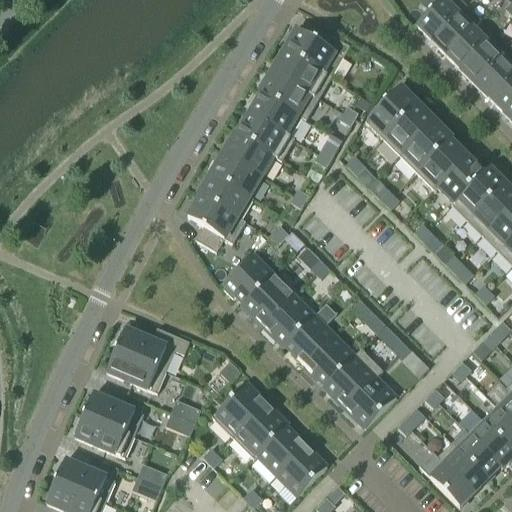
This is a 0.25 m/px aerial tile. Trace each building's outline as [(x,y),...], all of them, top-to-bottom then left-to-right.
[(454,0),(445,0),(416,29),(431,44),(465,11),(454,0)] [(465,11),(431,44),(446,59),(473,32),(479,25),(465,11)] [(473,32),(446,59),(460,73),(487,46),(473,32)] [(297,33),(284,55),(331,82),(349,51),(329,38),(323,48),(297,33)] [(487,46),(460,73),(474,88),(501,61),(487,46)] [(318,103),(331,82),(284,55),(272,76),(309,97),(318,103)] [(511,71),(501,61),(474,88),(489,102),(511,79),(511,71)] [(306,123),(318,103),(309,97),(272,76),(260,96),(306,123)] [(511,79),(489,102),(503,117),(511,107),(511,79)] [(382,145),(417,109),(400,92),(365,129),(382,145)] [(306,123),(260,96),(259,97),(261,98),(250,118),(294,144),(294,143),(287,139),(298,120),(306,124),(306,123)] [(511,107),(503,117),(511,125),(511,107)] [(434,126),(417,109),(382,145),(398,162),(434,126)] [(353,124),(356,117),(346,111),(343,118),(353,124)] [(294,144),(250,118),(238,138),(235,136),(234,137),(282,165),(294,144)] [(349,131),(353,124),(343,118),(339,125),(349,131)] [(415,178),(448,144),(451,142),(434,126),(398,162),(415,178)] [(282,165),(234,137),(222,158),(262,181),(274,161),(281,166),(282,165)] [(432,195),(466,161),(448,144),(415,178),(432,195)] [(328,165),(332,159),(322,153),(318,159),(328,165)] [(254,204),(250,201),(262,181),(222,158),(210,178),(254,204)] [(325,172),(328,165),(318,159),(314,166),(325,172)] [(351,174),(359,166),(354,161),(346,169),(351,174)] [(458,203),(483,178),(466,161),(432,195),(433,196),(436,192),(452,207),(450,209),(451,211),(458,203)] [(356,180),(364,171),(359,166),(351,174),(356,180)] [(466,226),(504,187),(488,172),(483,178),(458,203),(451,211),(466,226)] [(245,226),(242,224),(254,204),(210,178),(198,199),(200,200),(245,226)] [(511,195),(504,187),(466,226),(482,241),(511,210),(511,195)] [(304,207),(308,200),(298,194),(294,201),(304,207)] [(385,208),(393,200),(388,195),(379,203),(385,208)] [(232,248),(245,226),(200,200),(187,221),(203,231),(195,244),(216,256),(224,243),(232,248)] [(390,214),(398,206),(393,200),(385,208),(390,214)] [(304,207),(294,201),(290,207),(300,213),(304,207)] [(497,256),(511,241),(511,210),(482,241),(497,256)] [(418,242),(426,234),(421,229),(413,237),(418,242)] [(279,231),(274,236),(282,244),(288,239),(279,231)] [(424,248),(432,240),(426,234),(418,242),(424,248)] [(277,249),(282,244),(274,236),(269,241),(277,249)] [(511,270),(511,241),(497,256),(511,270)] [(245,307),(272,279),(252,259),(224,287),(227,290),(224,293),(233,302),(236,298),(245,307)] [(449,273),(457,265),(452,260),(444,268),(449,273)] [(315,277),(324,269),(318,264),(310,272),(315,277)] [(454,278),(462,270),(457,265),(449,273),(454,278)] [(321,283),(329,274),(324,269),(315,277),(321,283)] [(263,330),(293,300),(272,279),(245,307),(242,310),(263,330)] [(339,283),(329,293),(335,299),(345,289),(339,283)] [(480,304),(488,296),(483,290),(474,298),(480,304)] [(485,309),(493,301),(488,296),(480,304),(485,309)] [(284,350),(285,349),(314,320),(293,300),(263,330),(284,350)] [(356,319),(364,310),(359,305),(351,313),(356,319)] [(361,324),(369,315),(364,310),(356,319),(361,324)] [(306,369),(334,340),(325,331),(314,320),(285,349),(306,369)] [(115,351),(117,352),(116,355),(166,376),(175,356),(184,359),(189,346),(157,333),(152,344),(125,333),(123,337),(121,336),(115,351)] [(493,336),(487,341),(496,349),(501,344),(493,336)] [(354,360),(334,340),(306,369),(326,389),(361,355),(360,354),(354,360)] [(487,341),(482,346),(490,355),(496,349),(487,341)] [(397,359),(405,351),(400,346),(391,354),(397,359)] [(402,364),(410,356),(405,351),(397,359),(402,364)] [(157,398),(166,376),(116,355),(106,376),(157,398)] [(345,411),(381,375),(361,355),(326,389),(325,391),(345,411)] [(230,366),(220,377),(228,385),(239,375),(230,366)] [(462,366),(457,372),(465,380),(471,374),(462,366)] [(457,372),(451,377),(460,386),(465,380),(457,372)] [(365,431),(395,401),(375,382),(382,375),(381,375),(345,411),(365,431)] [(246,387),(211,421),(233,442),(267,408),(246,387)] [(435,393),(430,399),(438,407),(444,402),(435,393)] [(511,396),(511,395),(495,410),(511,426),(511,396)] [(93,398),(83,420),(134,441),(143,419),(93,398)] [(430,399),(424,404),(432,413),(438,407),(430,399)] [(176,404),(171,417),(195,428),(200,414),(176,404)] [(253,462),(287,428),(267,408),(233,442),(253,462)] [(482,423),(511,454),(511,426),(495,410),(494,411),(498,414),(485,426),(482,423)] [(416,412),(402,426),(411,434),(424,421),(416,412)] [(189,441),(195,428),(171,417),(165,430),(189,441)] [(125,462),(134,441),(83,420),(82,422),(80,422),(74,436),(76,437),(74,441),(125,462)] [(511,454),(482,423),(468,437),(502,471),(511,461),(511,454)] [(402,426),(397,431),(405,440),(411,434),(402,426)] [(286,431),(288,429),(287,428),(253,462),(253,463),(257,460),(276,479),(305,450),(286,431)] [(452,447),(451,447),(487,483),(500,470),(502,472),(502,471),(468,437),(467,438),(471,441),(458,453),(452,447)] [(451,447),(437,461),(473,497),(487,483),(451,447)] [(297,501),(327,471),(305,450),(276,479),(297,501)] [(202,461),(208,467),(216,458),(211,453),(202,461)] [(433,456),(419,470),(430,482),(459,511),(473,497),(437,461),(433,456)] [(216,458),(208,467),(213,472),(222,464),(216,458)] [(57,483),(55,486),(106,507),(115,485),(65,464),(63,468),(61,467),(55,482),(57,483)] [(137,481),(161,492),(167,478),(143,468),(137,481)] [(156,505),(161,492),(137,481),(132,494),(156,505)] [(48,504),(46,507),(56,511),(103,511),(106,507),(55,486),(54,489),(52,488),(46,503),(48,504)] [(257,499),(252,494),(243,502),(249,508),(257,499)] [(249,508),(252,511),(254,511),(262,505),(257,499),(249,508)] [(327,502),(321,508),(325,511),(333,511),(335,511),(327,502)]
